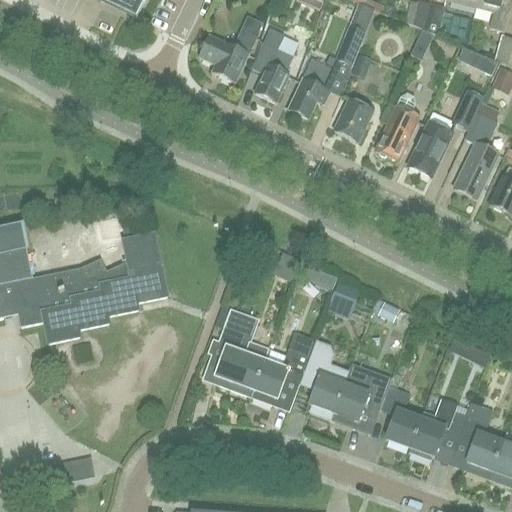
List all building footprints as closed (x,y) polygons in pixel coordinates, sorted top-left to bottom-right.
[(105,0),(136,21),(145,0),(105,0)] [(298,0),(297,4),(319,14),(324,0),(298,0)] [(475,11),(477,0),(443,0),(443,3),(475,11)] [(511,0),(477,0),(475,11),(493,15),(489,32),(504,35),(508,19),(511,4),(511,0)] [(422,32),(430,6),(418,3),(412,28),(422,32)] [(445,10),(430,6),(422,32),(438,38),(445,10)] [(352,70),(366,36),(349,29),(335,62),(352,70)] [(423,34),(418,43),(429,48),(433,39),(423,34)] [(243,39),(237,52),(209,38),(198,61),(215,70),(212,76),(235,86),(249,57),(255,44),(243,39)] [(507,67),(511,46),(511,41),(501,39),(495,63),(507,67)] [(263,76),(254,95),(276,106),(289,78),(285,76),(290,64),(275,56),(277,52),(263,46),(251,71),(263,76)] [(323,108),(338,74),(311,64),(303,83),(302,83),(288,112),(308,122),(317,105),(323,108)] [(361,67),(357,81),(381,88),(385,74),(361,67)] [(511,78),(501,73),(495,86),(509,93),(511,87),(511,78)] [(476,116),(481,105),(483,100),(467,93),(451,128),(466,135),(476,116)] [(391,119),(387,127),(375,153),(379,155),(380,157),(384,159),(386,158),(398,164),(419,120),(410,115),(415,106),(414,99),(406,96),(400,100),(395,110),(391,119)] [(373,113),(348,101),(333,133),(358,145),(373,113)] [(476,116),(466,135),(468,136),(465,143),(474,147),(453,191),(477,203),(499,157),(485,151),(497,127),(494,125),(499,114),(481,105),(476,116)] [(389,107),(381,124),(387,127),(391,119),(395,110),(389,107)] [(432,180),(446,151),(453,135),(429,124),(407,168),(432,180)] [(511,152),(509,151),(503,163),(511,167),(511,152)] [(511,171),(508,170),(503,179),(488,209),(511,219),(511,171)] [(100,262),(79,271),(32,281),(26,252),(28,252),(23,225),(0,229),(0,320),(3,320),(17,317),(20,330),(44,325),(48,346),(80,340),(79,332),(109,326),(107,319),(138,313),(136,305),(167,299),(154,237),(135,241),(132,227),(122,229),(125,243),(123,243),(127,264),(106,274),(100,262)] [(321,275),(301,267),(295,281),(315,289),(315,291),(330,297),(335,283),(320,277),(321,275)] [(336,287),(325,318),(347,326),(359,296),(336,287)] [(378,318),(392,325),(399,313),(385,305),(379,317),(378,318)] [(251,400),(264,364),(268,353),(248,345),(257,319),(232,310),(218,348),(225,351),(213,386),(251,400)] [(282,370),(264,364),(251,400),(274,409),(286,378),(301,384),(316,344),(294,336),(286,358),(282,370)] [(316,343),(316,344),(301,384),(316,389),(309,408),(311,409),(309,415),(331,423),(349,374),(348,374),(331,367),(334,358),(330,348),(316,343)] [(490,357),(478,351),(471,364),(483,370),(490,357)] [(351,367),(348,374),(349,374),(331,423),(355,432),(357,425),(358,425),(361,416),(365,417),(368,408),(379,412),(388,389),(391,382),(351,367)] [(410,397),(388,389),(379,412),(390,416),(386,426),(391,428),(385,442),(408,451),(419,421),(403,415),(410,397)] [(468,412),(457,441),(468,445),(465,453),(470,455),(464,473),(487,481),(501,444),(484,438),(492,415),(481,411),(485,401),(475,397),(469,413),(468,412)] [(47,411),(54,428),(76,418),(68,401),(47,411)] [(438,428),(419,421),(408,451),(410,451),(408,455),(430,463),(432,459),(434,460),(439,447),(444,448),(448,437),(457,441),(468,412),(442,403),(435,422),(438,422),(437,424),(440,425),(438,428)] [(501,444),(487,481),(511,490),(511,437),(506,435),(503,445),(501,444)] [(21,474),(25,494),(95,480),(91,460),(21,474)]
